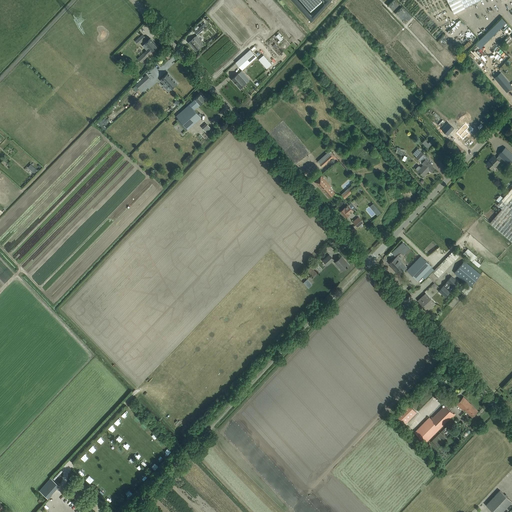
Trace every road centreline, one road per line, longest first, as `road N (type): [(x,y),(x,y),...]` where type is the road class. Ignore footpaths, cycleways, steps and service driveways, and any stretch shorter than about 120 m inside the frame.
road 1 (unclassified): [(367,262),(131,0)]
road 2 (unclassified): [(511,423),(367,262)]
road 3 (unclassified): [(367,262),(511,107)]
road 4 (unknown): [(51,511),(71,459),(134,392),(160,385)]
